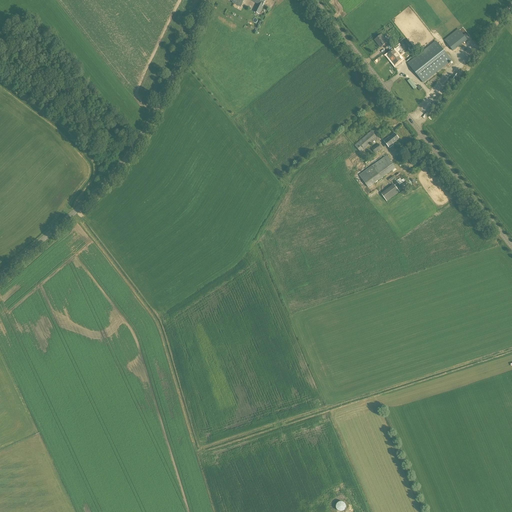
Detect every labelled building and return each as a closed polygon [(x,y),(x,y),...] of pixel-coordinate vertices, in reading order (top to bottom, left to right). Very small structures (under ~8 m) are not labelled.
[(253,3),(248,7),(255,14),(259,9),(253,3)] [(453,51),(466,40),(459,30),(445,41),(453,51)] [(381,48),(387,42),(381,35),(374,40),(381,48)] [(423,84),(451,61),(436,41),(407,64),(423,84)] [(395,66),(402,60),(394,50),(387,56),(395,66)] [(377,138),(371,131),(355,146),(360,153),(377,138)] [(399,139),(394,133),(389,137),(383,141),(389,148),(394,144),(393,144),(399,139)] [(375,153),(381,148),(378,144),(371,149),(375,153)] [(368,188),(396,168),(386,156),(359,175),(368,188)] [(400,186),(403,190),(408,185),(405,181),(400,186)] [(387,200),(400,192),(396,185),(383,194),(387,200)] [(339,502),(338,502),(338,503),(337,503),(337,504),(336,505),(336,506),(336,507),(336,508),(336,509),(337,510),(338,511),(339,511),(340,511),(341,511),(342,511),(343,511),(344,510),(345,510),(345,509),(345,508),(346,507),(346,506),(345,505),(345,504),(345,503),(344,503),(343,502),(342,502),(341,502),(340,502),(339,502)]
